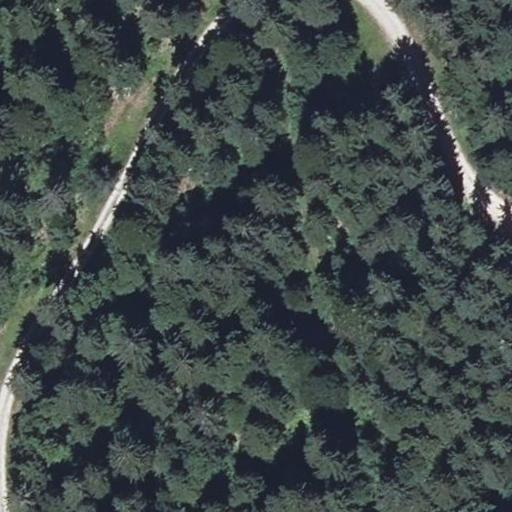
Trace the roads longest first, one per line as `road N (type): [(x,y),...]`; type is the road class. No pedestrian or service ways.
road 1 (track): [(7,511),(1,462),(13,379),(42,313),(122,193),(167,97),(234,0)]
road 2 (track): [(370,0),(398,30),(484,209),(511,226)]
